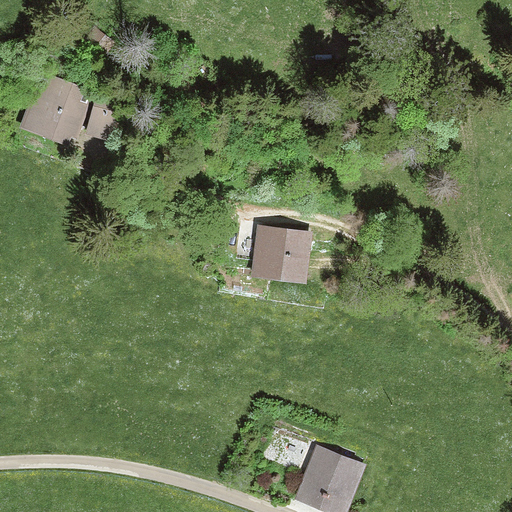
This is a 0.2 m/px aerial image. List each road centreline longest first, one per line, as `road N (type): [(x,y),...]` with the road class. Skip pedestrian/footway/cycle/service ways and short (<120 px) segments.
road 1 (unclassified): [(0,463),(131,469),(274,511)]
road 2 (unknown): [(511,372),(429,306),(320,263)]
